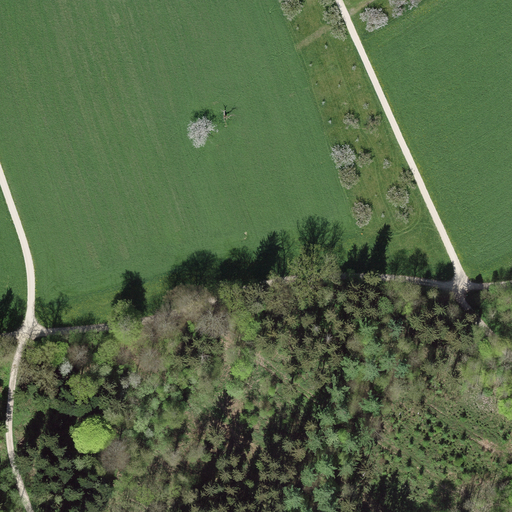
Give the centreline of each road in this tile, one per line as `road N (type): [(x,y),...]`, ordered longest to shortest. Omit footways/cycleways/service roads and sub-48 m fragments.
road 1 (track): [(457,285),(327,270),(154,317),(0,337)]
road 2 (track): [(457,285),(453,259),(340,4)]
road 3 (track): [(9,336),(9,445),(31,511)]
road 4 (track): [(27,333),(29,261),(0,172)]
